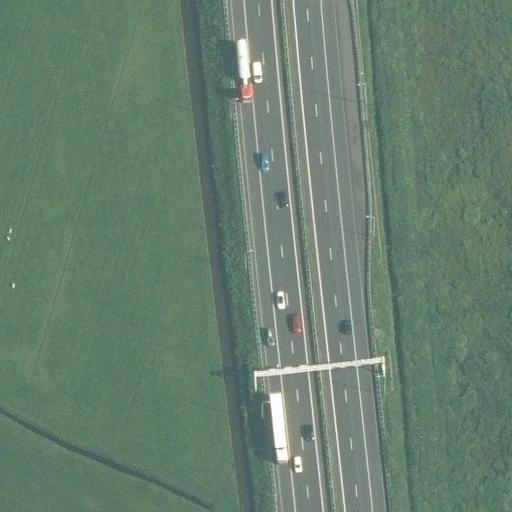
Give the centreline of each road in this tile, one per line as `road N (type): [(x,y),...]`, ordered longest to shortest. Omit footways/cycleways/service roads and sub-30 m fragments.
road 1 (motorway): [(363,511),(313,0)]
road 2 (motorway): [(255,0),(304,511)]
